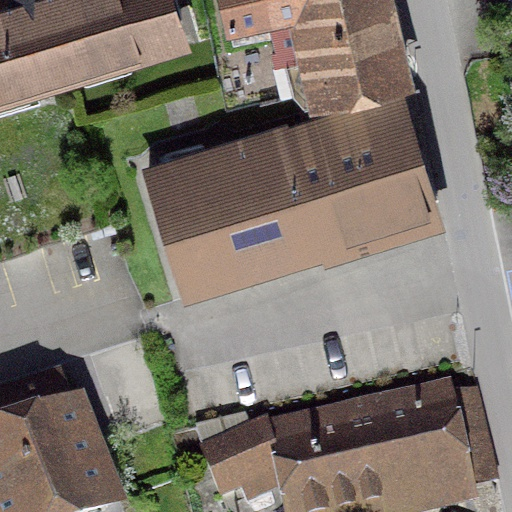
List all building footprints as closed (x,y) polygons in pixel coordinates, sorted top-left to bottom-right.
[(6,0),(9,5),(0,8),(0,94),(176,40),(163,0),(6,0)] [(319,105),(401,85),(380,0),(217,0),(223,29),(225,29),(229,48),(266,40),(262,21),(271,19),(290,95),(301,107),(318,103),(319,105)] [(225,105),(279,92),(271,61),(217,75),(225,105)] [(50,79),(0,94),(0,259),(97,230),(50,79)] [(146,173),(181,284),(430,208),(398,99),(146,173)] [(0,511),(89,511),(102,507),(56,382),(0,400),(0,511)] [(376,511),(494,485),(473,393),(267,439),(249,438),(202,458),(219,498),(242,492),(245,506),(233,508),(234,511),(376,511)]
